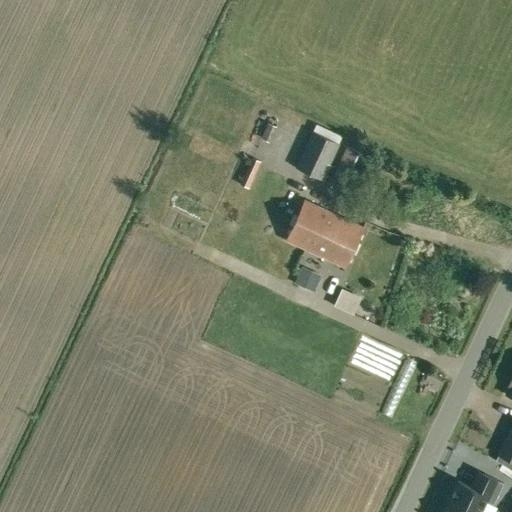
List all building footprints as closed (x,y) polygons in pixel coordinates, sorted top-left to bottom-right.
[(277,126),(267,122),(261,138),(270,142),(277,126)] [(321,179),(338,143),(313,131),(296,167),(321,179)] [(330,184),(342,189),(359,151),(348,146),(330,184)] [(241,184),(248,187),(260,161),(253,158),(241,184)] [(363,228),(328,212),(304,201),(287,239),(310,250),(345,266),(363,228)] [(344,282),(338,299),(359,306),(365,290),(344,282)] [(355,359),(347,382),(388,396),(396,373),(355,359)] [(511,423),(498,454),(497,454),(511,460),(511,423)] [(492,505),(503,482),(484,473),(478,471),(471,487),(458,480),(442,511),(479,511),(484,501),(492,505)]
